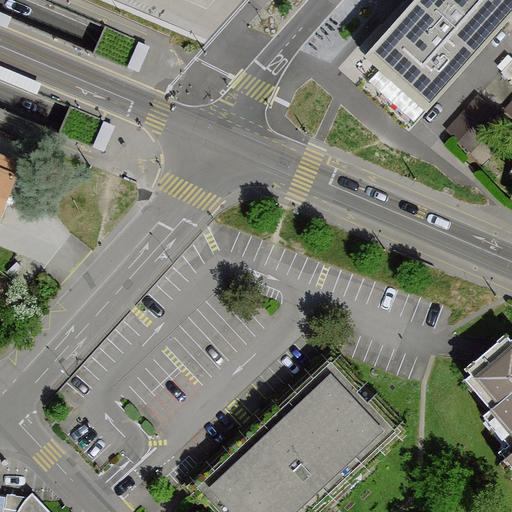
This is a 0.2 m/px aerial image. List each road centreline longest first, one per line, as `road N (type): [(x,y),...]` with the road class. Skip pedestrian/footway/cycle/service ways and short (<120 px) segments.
road 1 (primary): [(456,235),(99,40),(3,0)]
road 2 (primary): [(0,93),(180,158),(456,235)]
road 3 (unclassified): [(224,141),(172,215),(0,406)]
road 4 (tertiary): [(511,264),(224,141)]
road 5 (tertiary): [(224,141),(0,45)]
road 6 (residential): [(422,142),(401,139),(326,74),(281,52)]
road 7 (unclassified): [(0,410),(105,511)]
